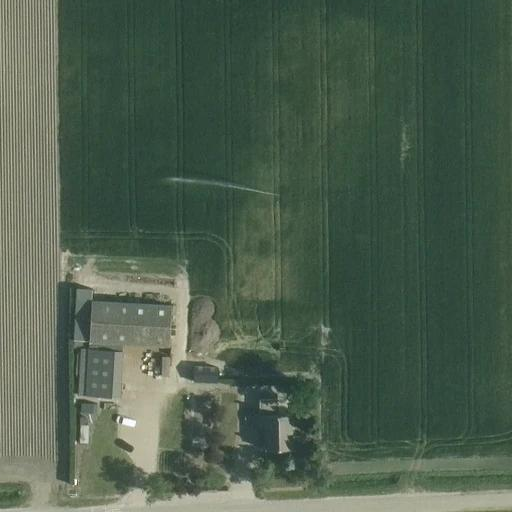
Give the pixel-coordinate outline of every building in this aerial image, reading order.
[(76,288),(73,348),(81,349),(89,349),(89,354),(88,376),(86,395),(120,397),(121,377),(122,355),(123,343),(169,346),(172,305),(92,300),(93,289),(77,289),(76,288)] [(197,341),(180,341),(180,365),(196,365),(197,341)] [(198,366),(197,382),(218,383),(218,366),(198,366)] [(292,449),(292,429),(291,413),(276,413),(276,397),(259,397),(260,429),(265,429),(266,450),(292,449)] [(208,438),(225,438),(224,427),(207,428),(208,438)]
